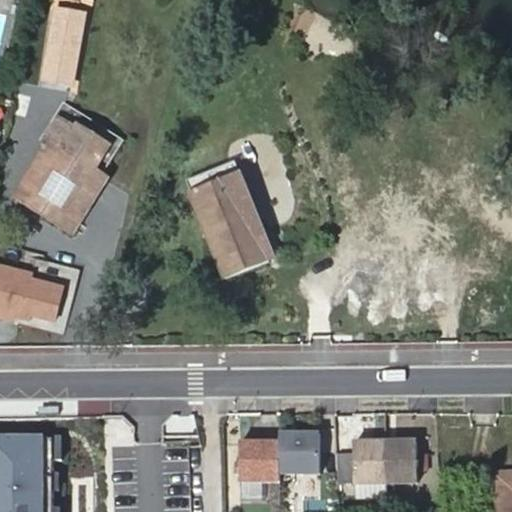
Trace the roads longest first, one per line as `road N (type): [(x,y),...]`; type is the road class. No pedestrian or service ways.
road 1 (residential): [(511,383),(0,385)]
road 2 (track): [(219,511),(215,383)]
